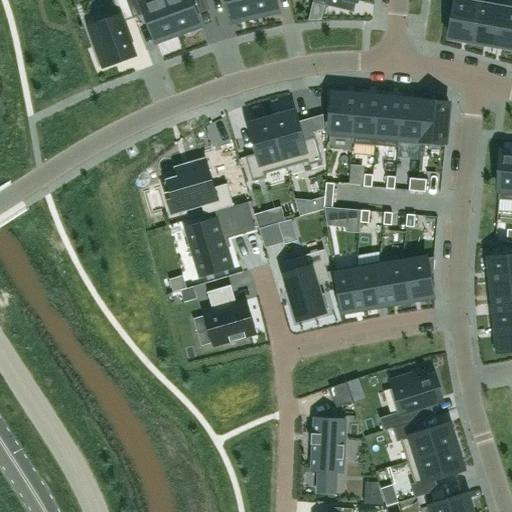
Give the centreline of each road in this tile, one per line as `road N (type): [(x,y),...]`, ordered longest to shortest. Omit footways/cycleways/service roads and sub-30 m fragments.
road 1 (residential): [(392,61),(296,67),(219,87),(131,125),(17,192)]
road 2 (residential): [(477,80),(458,309)]
road 3 (residential): [(458,309),(475,418),(505,511)]
road 4 (residential): [(458,309),(282,345)]
road 5 (residential): [(282,345),(283,511)]
